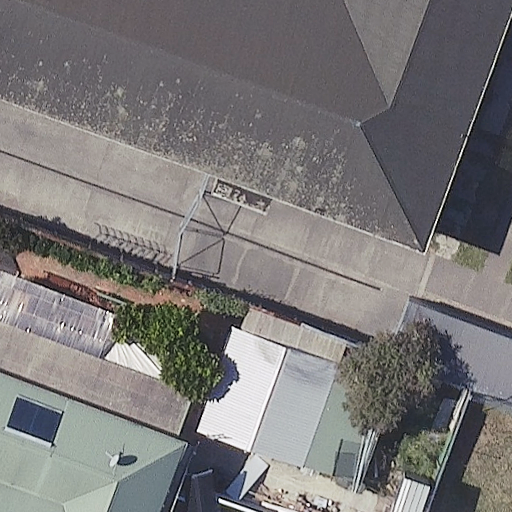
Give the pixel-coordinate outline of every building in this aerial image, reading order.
[(0,0),(0,192),(319,302),(423,0),(0,0)] [(511,55),(436,275),(511,301),(511,55)] [(0,511),(154,511),(214,356),(31,286),(5,351),(0,349),(0,511)] [(511,327),(431,297),(410,356),(464,376),(511,393),(511,327)] [(402,372),(235,319),(203,420),(430,492),(452,422),(392,403),(402,372)] [(347,511),(245,473),(229,511),(347,511)]
